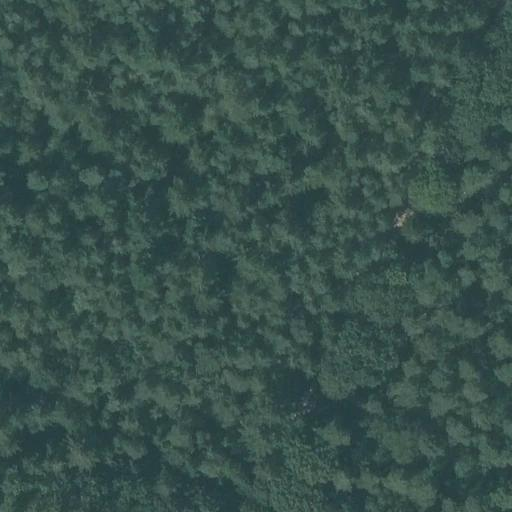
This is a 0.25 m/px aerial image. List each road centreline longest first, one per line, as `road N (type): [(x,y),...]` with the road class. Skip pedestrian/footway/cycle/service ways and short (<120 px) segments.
road 1 (track): [(313,392),(356,287),(383,250),(510,0)]
road 2 (track): [(511,393),(334,401),(313,392)]
road 3 (track): [(0,471),(135,511)]
road 4 (track): [(313,392),(250,511)]
